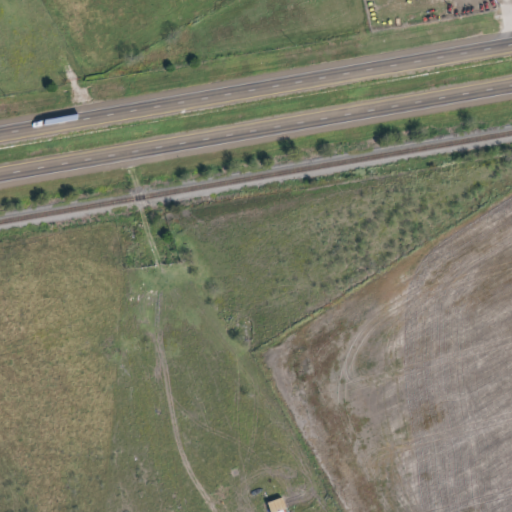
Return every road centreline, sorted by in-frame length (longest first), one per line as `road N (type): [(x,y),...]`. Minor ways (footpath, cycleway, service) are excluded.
road 1 (trunk): [(511,42),(0,135)]
road 2 (trunk): [(0,173),(511,84)]
